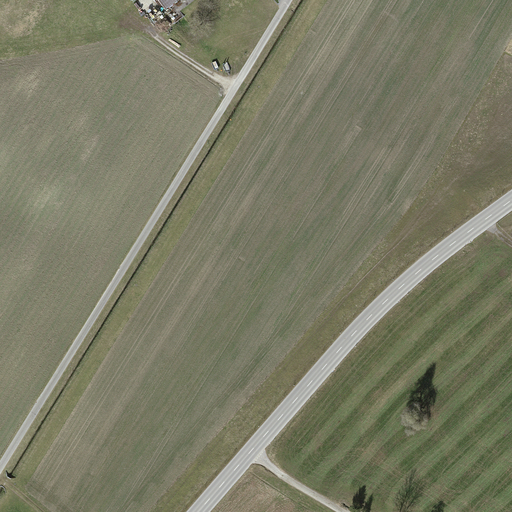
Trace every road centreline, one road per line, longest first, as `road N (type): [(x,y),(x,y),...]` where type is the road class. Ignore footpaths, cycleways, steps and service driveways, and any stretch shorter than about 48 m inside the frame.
road 1 (track): [(291,0),(0,471)]
road 2 (tertiary): [(201,511),(345,344),(410,281),(511,204)]
